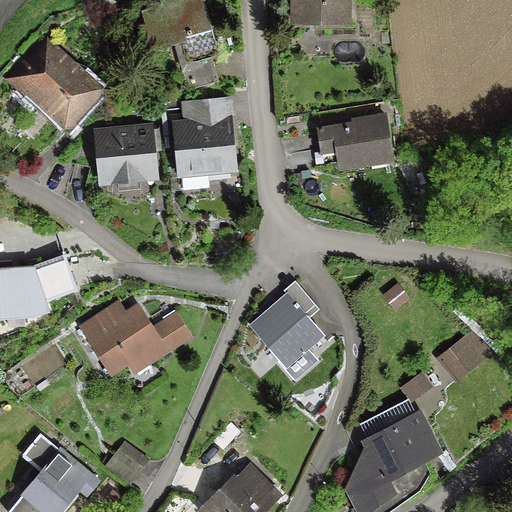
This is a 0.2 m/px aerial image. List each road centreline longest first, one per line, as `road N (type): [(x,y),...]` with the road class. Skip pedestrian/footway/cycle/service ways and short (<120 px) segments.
road 1 (residential): [(282,231),(251,270),(141,511)]
road 2 (residential): [(294,511),(344,402),(353,347),(342,313),(282,231)]
road 3 (residential): [(282,231),(267,193),(251,0)]
road 4 (residential): [(511,268),(282,231)]
